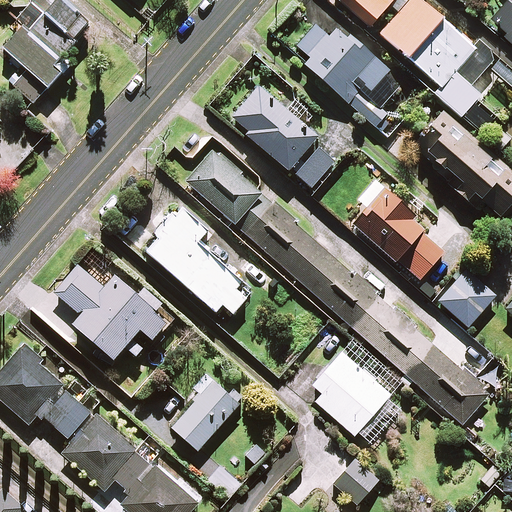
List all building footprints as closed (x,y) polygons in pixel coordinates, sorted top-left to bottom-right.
[(90,27),(63,0),(31,0),(8,25),(18,35),(4,49),(27,72),(14,86),(33,105),(71,67),(61,57),(90,27)] [(394,0),(337,0),(370,28),(394,0)] [(421,0),(412,0),(381,35),(441,90),(436,96),(462,118),(481,96),(456,74),(477,51),(421,0)] [(511,0),(510,0),(491,22),(511,40),(511,0)] [(329,39),(315,27),(297,47),(311,59),(305,66),(387,139),(401,123),(383,107),(402,85),(338,29),(329,39)] [(318,139),(259,89),(231,123),(289,172),(318,139)] [(461,129),(442,112),(415,144),(455,179),(449,186),(479,212),(485,205),(500,218),(511,204),(511,172),(496,158),(492,162),(458,132),(461,129)] [(334,163),(319,150),(296,176),(312,189),(334,163)] [(263,195),(215,152),(187,183),(235,226),(263,195)] [(428,228),(376,182),(359,201),(367,208),(353,225),(418,283),(443,254),(421,235),(428,228)] [(490,395),(267,199),(240,230),(406,376),(404,379),(460,428),(490,395)] [(177,216),(174,214),(154,237),(158,241),(147,253),(216,312),(222,305),(233,315),(247,299),(236,289),(241,284),(197,245),(208,232),(182,210),(177,216)] [(253,255),(240,269),(269,294),(282,280),(253,255)] [(114,361),(126,348),(137,358),(143,350),(132,341),(141,331),(153,342),(167,325),(155,314),(162,306),(144,290),(142,293),(118,272),(104,288),(79,266),(55,294),(82,317),(74,326),(114,361)] [(467,269),(439,301),(470,328),(498,296),(467,269)] [(191,511),(198,505),(21,350),(0,374),(0,400),(29,426),(39,414),(72,443),(62,454),(105,492),(115,481),(131,495),(121,507),(127,511),(191,511)] [(391,397),(343,354),(315,385),(318,404),(355,437),(391,397)] [(240,405),(214,382),(172,429),(198,452),(240,405)] [(397,415),(390,408),(362,437),(369,443),(397,415)] [(378,482),(355,461),(335,484),(358,505),(378,482)] [(503,474),(493,466),(480,481),(490,490),(503,474)] [(0,499),(0,511),(21,511),(23,509),(5,493),(0,499)]
